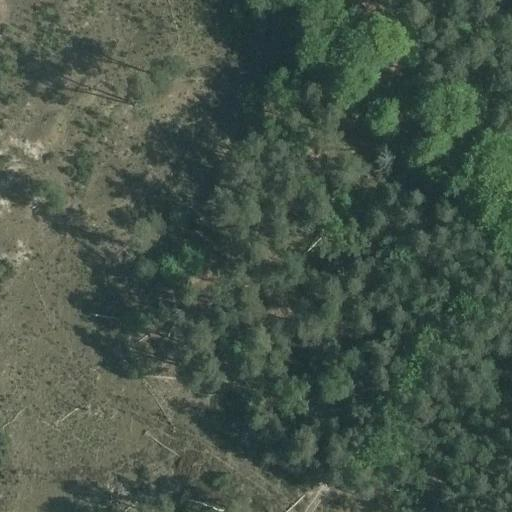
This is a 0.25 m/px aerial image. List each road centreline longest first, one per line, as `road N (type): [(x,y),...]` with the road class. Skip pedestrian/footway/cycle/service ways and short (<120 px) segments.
road 1 (track): [(508,215),(309,511)]
road 2 (track): [(300,0),(508,215)]
